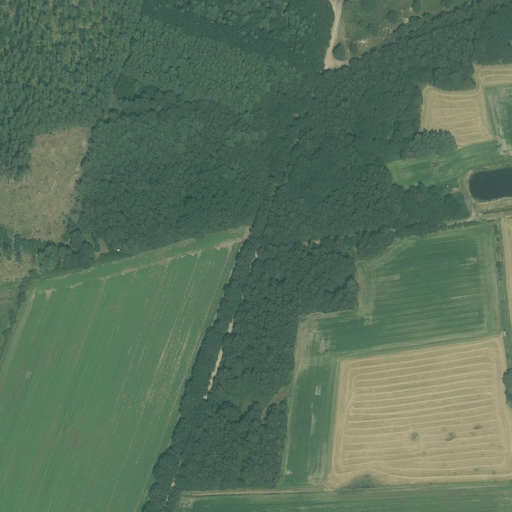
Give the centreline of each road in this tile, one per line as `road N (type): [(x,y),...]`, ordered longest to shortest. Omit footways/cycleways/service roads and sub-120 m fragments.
road 1 (track): [(304,0),(336,13),(328,63),(165,511)]
road 2 (track): [(482,0),(348,64),(328,63)]
